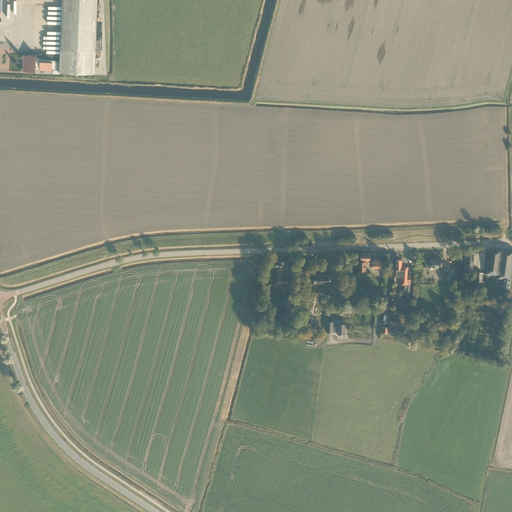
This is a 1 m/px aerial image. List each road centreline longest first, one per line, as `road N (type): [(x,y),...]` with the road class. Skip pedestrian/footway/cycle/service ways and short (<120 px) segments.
road 1 (unclassified): [(0,297),(158,254),(393,247)]
road 2 (tertiary): [(153,511),(58,442),(23,387),(0,314)]
